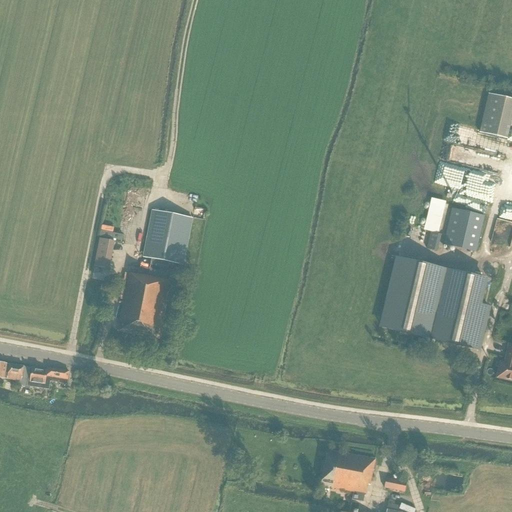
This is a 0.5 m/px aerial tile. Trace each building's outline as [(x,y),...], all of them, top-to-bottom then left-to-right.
[(511,115),(511,99),(488,94),(479,133),(506,140),(511,115)] [(443,159),(478,165),(481,149),(446,143),(443,159)] [(432,198),(425,229),(440,233),(447,201),(432,198)] [(444,245),(476,252),(484,218),(452,209),(444,245)] [(152,259),(150,269),(139,267),(137,275),(128,273),(123,300),(124,300),(117,331),(158,339),(170,280),(166,279),(169,262),(183,265),(193,219),(153,211),(144,257),(152,259)] [(427,248),(438,250),(442,234),(430,232),(427,248)] [(114,242),(99,239),(94,266),(109,269),(114,242)] [(432,260),(399,252),(381,327),(394,331),(394,332),(412,337),(412,335),(478,351),(488,307),(477,304),(483,279),(431,267),(432,260)] [(511,345),(508,344),(504,363),(500,362),(497,378),(511,381),(511,345)] [(27,381),(28,374),(22,373),(23,367),(0,363),(0,378),(6,379),(16,381),(15,385),(26,387),(27,381)] [(30,382),(29,386),(43,389),(47,370),(32,368),(30,382)] [(43,389),(44,389),(47,389),(49,381),(67,384),(69,372),(47,368),(47,370),(43,389)] [(369,485),(375,459),(327,451),(320,485),(331,487),(331,488),(353,492),(352,500),(363,502),(364,494),(365,494),(367,485),(369,485)] [(384,488),(404,492),(406,482),(386,478),(384,488)]
